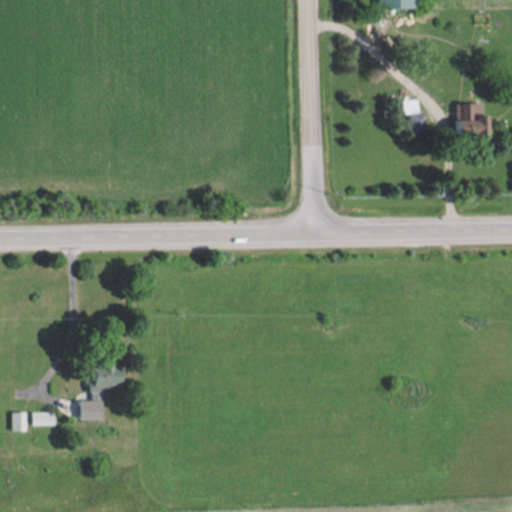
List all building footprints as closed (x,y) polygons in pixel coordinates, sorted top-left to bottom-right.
[(417,7),(417,0),(373,0),(374,8),(417,7)] [(449,137),(481,137),(480,102),(449,102),(449,137)] [(121,363),(91,363),(91,390),(121,390),(121,363)] [(103,414),(103,403),(80,403),(80,414),(103,414)] [(32,411),(32,425),(55,425),(55,411),(32,411)]
